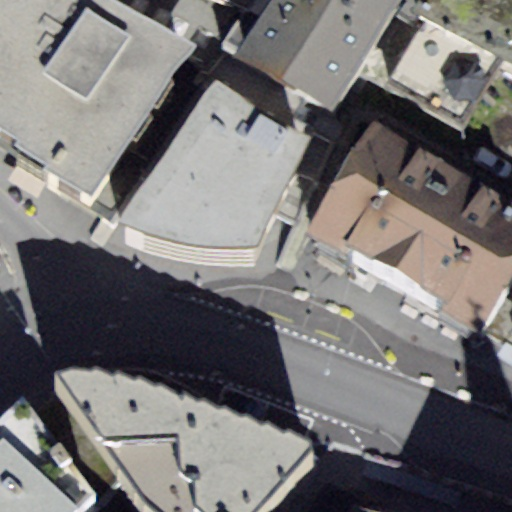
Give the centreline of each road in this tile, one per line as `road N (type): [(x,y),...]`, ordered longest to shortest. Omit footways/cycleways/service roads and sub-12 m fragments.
road 1 (tertiary): [(74,327),(108,321),(180,331),(511,451)]
road 2 (residential): [(0,208),(46,261),(74,327)]
